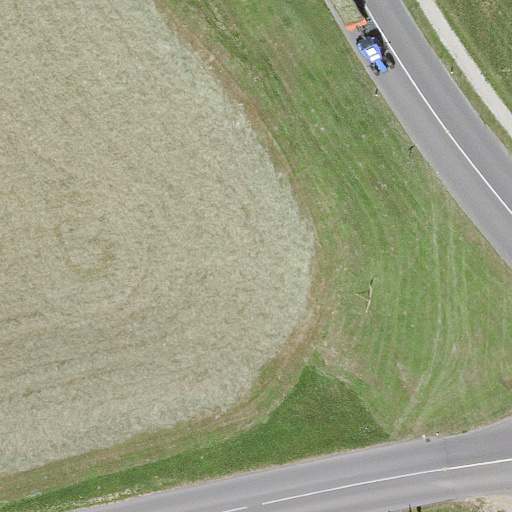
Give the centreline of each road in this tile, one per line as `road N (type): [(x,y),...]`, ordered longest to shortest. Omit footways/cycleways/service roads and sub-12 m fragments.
road 1 (tertiary): [(218,511),(511,460)]
road 2 (secondary): [(363,0),(511,213)]
